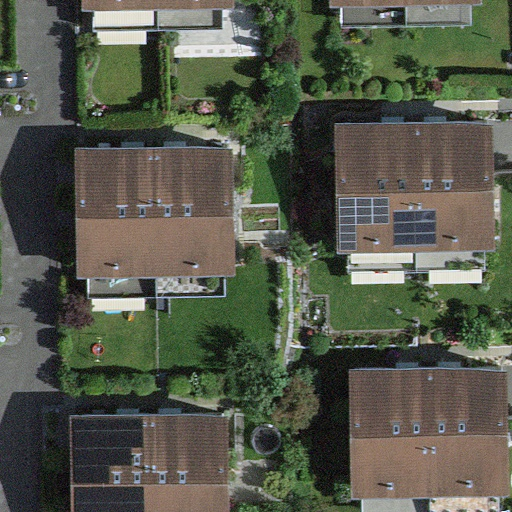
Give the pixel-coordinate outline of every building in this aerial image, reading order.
[(96,0),(97,21),(226,19),(225,0),(96,0)] [(343,0),(343,22),(471,18),(470,0),(343,0)] [(396,115),(335,115),(335,242),(347,241),(347,267),(482,266),(482,237),(492,237),(491,114),(437,115),(396,115)] [(132,137),(78,138),(79,264),(88,264),(90,288),(225,286),(224,262),(233,262),(233,135),(174,136),(132,137)] [(409,360),(348,361),(351,490),(362,490),(362,511),(427,511),(502,511),(501,486),(510,486),(508,359),(452,360),(409,360)] [(127,408),(73,408),(73,511),(229,511),(228,407),(170,407),(127,408)]
